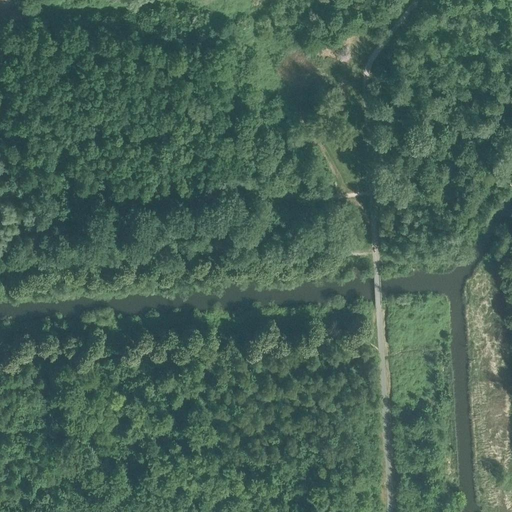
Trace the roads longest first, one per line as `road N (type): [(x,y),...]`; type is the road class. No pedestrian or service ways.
road 1 (track): [(375,251),(0,274)]
road 2 (track): [(0,157),(111,180),(225,176),(372,194)]
road 3 (track): [(50,348),(309,334)]
